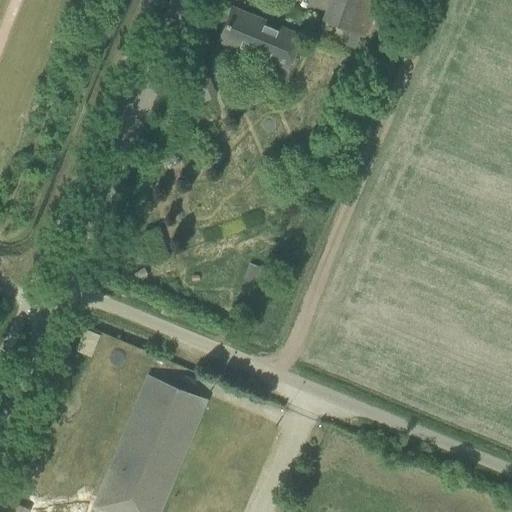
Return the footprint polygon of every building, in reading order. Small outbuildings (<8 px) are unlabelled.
[(365,35),(378,0),(329,0),(322,19),(365,35)] [(226,42),(252,52),(276,62),(271,74),(288,81),(298,58),(291,55),(299,36),(250,15),(232,8),(219,39),(226,42)] [(206,76),(194,82),(203,101),(214,96),(206,76)] [(18,95),(2,93),(0,110),(0,112),(16,115),(18,95)] [(99,511),(160,511),(208,400),(148,374),(92,509),(99,511)] [(11,502),(8,511),(25,511),(27,506),(11,502)]
